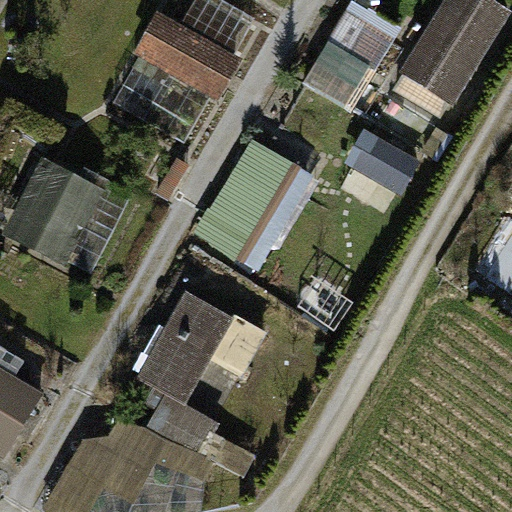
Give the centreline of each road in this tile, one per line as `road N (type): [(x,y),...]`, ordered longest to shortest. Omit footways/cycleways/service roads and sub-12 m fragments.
road 1 (residential): [(309,0),(9,511)]
road 2 (residential): [(511,109),(277,511)]
